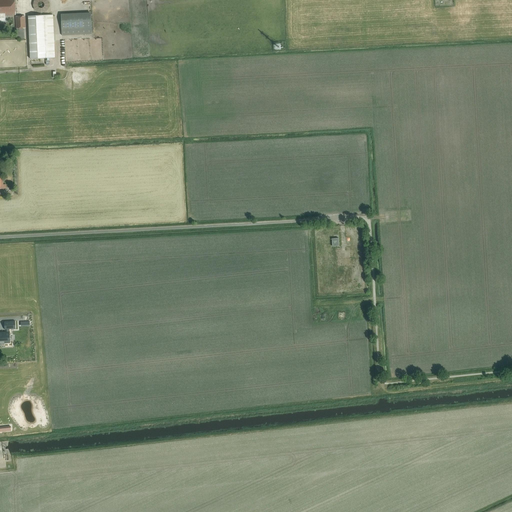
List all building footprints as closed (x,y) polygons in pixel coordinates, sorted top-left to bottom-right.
[(0,0),(0,15),(15,15),(14,0),(0,0)] [(49,1),(44,0),(34,0),(34,9),(38,10),(38,11),(48,12),(49,1)] [(53,15),(28,16),(30,59),(47,58),(49,58),(55,58),(53,15)] [(22,28),(23,28),(26,27),(25,16),(15,16),(16,28),(19,28),(22,28)] [(7,332),(0,332),(0,343),(10,343),(10,332),(9,332),(9,329),(16,329),(15,321),(4,322),(5,330),(7,329),(7,332)]
